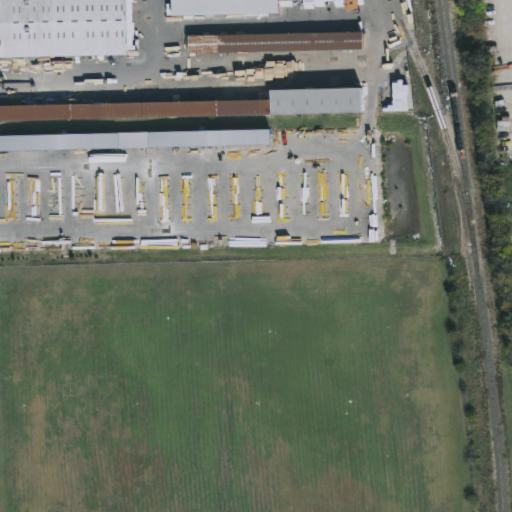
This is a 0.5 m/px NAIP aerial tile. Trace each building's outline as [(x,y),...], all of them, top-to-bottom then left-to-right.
[(126,0),(127,55),(0,58),(0,0),(126,0)] [(171,0),(171,4),(166,4),(166,17),(279,16),(278,0),(171,0)] [(362,50),(187,53),(187,36),(362,32),(362,50)] [(382,112),(406,112),(405,85),(382,86),(382,112)] [(0,121),(0,106),(269,100),(269,91),(376,88),(377,113),(0,121)] [(270,130),(0,135),(0,150),(270,145),(270,130)]
